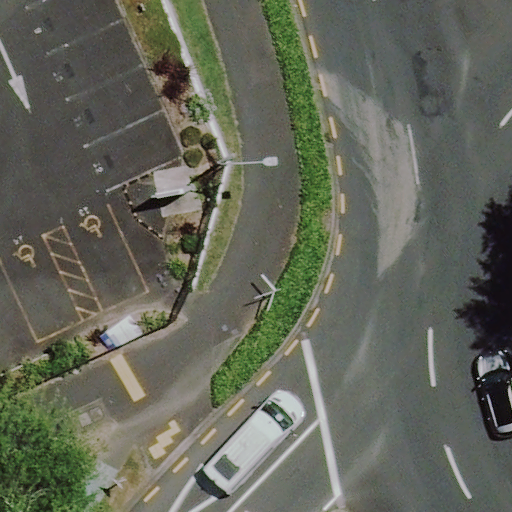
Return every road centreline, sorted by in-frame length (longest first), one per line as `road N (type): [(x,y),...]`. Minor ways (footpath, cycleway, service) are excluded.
road 1 (secondary): [(228,511),(325,424),(429,288)]
road 2 (secondary): [(479,511),(453,471),(430,381),(429,288)]
road 3 (secondary): [(426,217),(374,0)]
road 4 (secondary): [(426,217),(511,115)]
